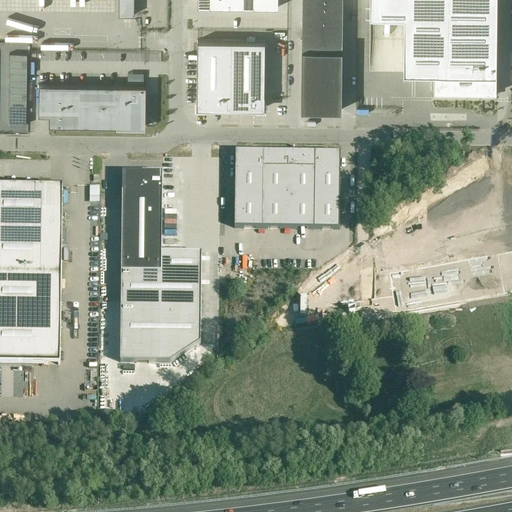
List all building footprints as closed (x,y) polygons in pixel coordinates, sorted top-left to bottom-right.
[(119,0),(119,15),(124,15),(131,15),(135,15),(135,9),(135,5),(135,1),(134,0),(119,0)] [(302,0),(301,109),(342,110),(343,0),(302,0)] [(497,0),(370,0),(371,16),(406,16),(406,73),(435,73),(435,93),(455,93),(455,95),(497,95),(497,0)] [(197,108),(230,109),(231,41),(198,40),(197,108)] [(266,41),(231,41),(230,109),(265,109),(266,41)] [(39,84),(39,115),(50,115),(49,125),(115,126),(146,126),(146,91),(146,85),(144,85),(128,85),(39,84)] [(339,230),(340,153),(235,152),(234,229),(339,230)] [(163,174),(123,173),(121,273),(121,362),(170,363),(201,343),(201,254),(163,254),(163,174)] [(0,364),(60,365),(63,189),(0,187),(0,364)] [(511,251),(374,274),(374,299),(345,304),(345,320),(507,293),(509,293),(510,293),(511,292),(511,291),(511,251)]
